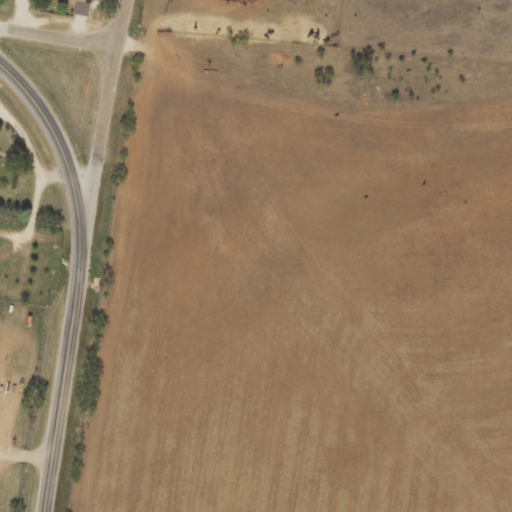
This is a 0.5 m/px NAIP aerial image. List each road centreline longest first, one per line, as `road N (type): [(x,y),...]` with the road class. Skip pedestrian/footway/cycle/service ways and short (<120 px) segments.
road 1 (secondary): [(44,511),(79,211),(58,138),(0,64)]
road 2 (residential): [(78,270),(125,0)]
